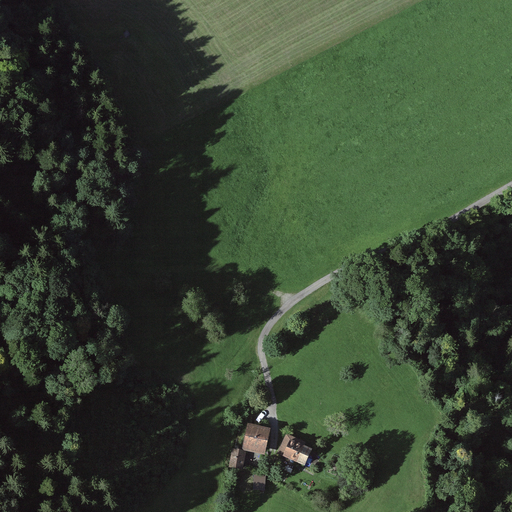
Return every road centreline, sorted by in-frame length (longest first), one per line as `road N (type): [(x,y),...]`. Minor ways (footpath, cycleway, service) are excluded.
road 1 (track): [(273,501),(273,401),(262,354),(274,318),(317,284),(511,184)]
road 2 (track): [(0,358),(33,456),(22,511)]
